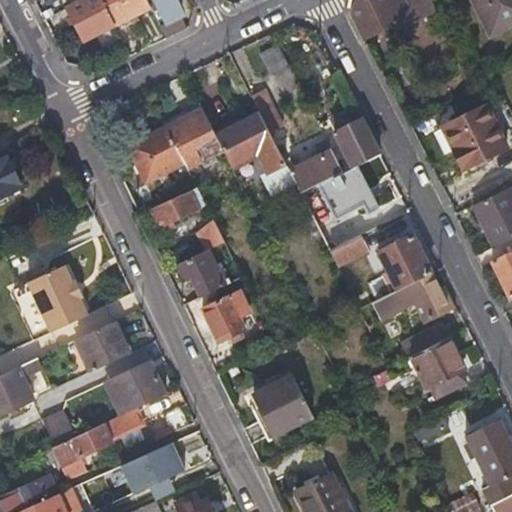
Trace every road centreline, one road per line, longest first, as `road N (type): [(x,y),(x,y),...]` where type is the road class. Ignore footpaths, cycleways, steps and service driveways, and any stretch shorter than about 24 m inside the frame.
road 1 (residential): [(63,107),(258,511)]
road 2 (residential): [(320,0),(511,378)]
road 3 (residential): [(222,33),(63,107)]
